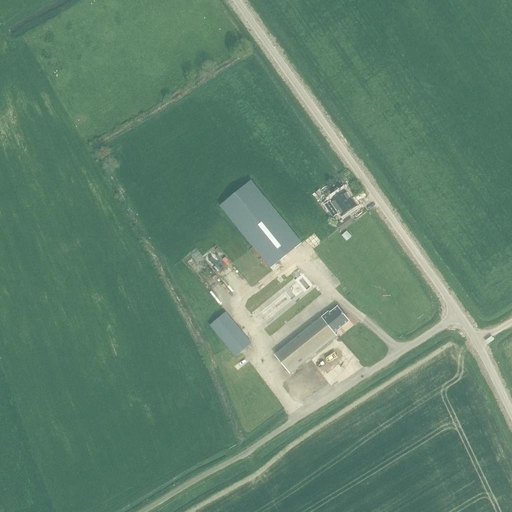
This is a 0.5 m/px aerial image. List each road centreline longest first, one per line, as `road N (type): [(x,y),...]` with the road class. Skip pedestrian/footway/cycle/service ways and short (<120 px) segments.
road 1 (unclassified): [(457,313),(236,0)]
road 2 (unclassified): [(143,511),(457,313)]
